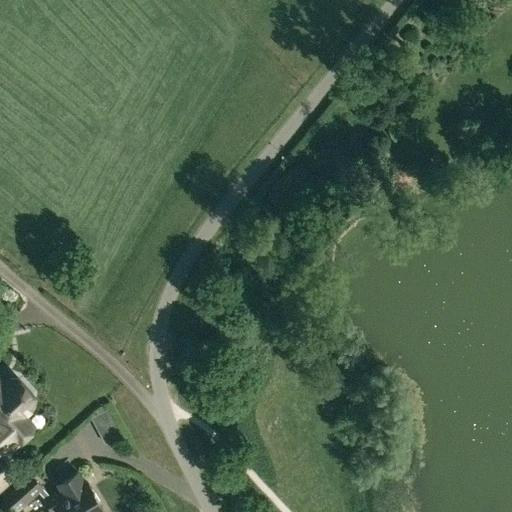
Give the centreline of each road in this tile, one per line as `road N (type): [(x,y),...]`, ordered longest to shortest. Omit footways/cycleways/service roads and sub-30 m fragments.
road 1 (residential): [(164,408),(158,329),(194,246),(400,0)]
road 2 (residential): [(164,408),(0,267)]
